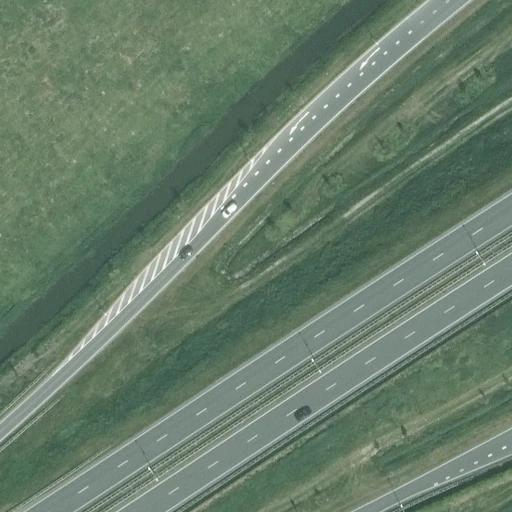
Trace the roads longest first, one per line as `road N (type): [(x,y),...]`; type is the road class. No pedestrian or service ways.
road 1 (trunk): [(448,0),(280,154),(0,433)]
road 2 (trunk): [(511,221),(55,511)]
road 3 (trunk): [(142,511),(511,275)]
road 4 (trunk): [(367,511),(511,442)]
